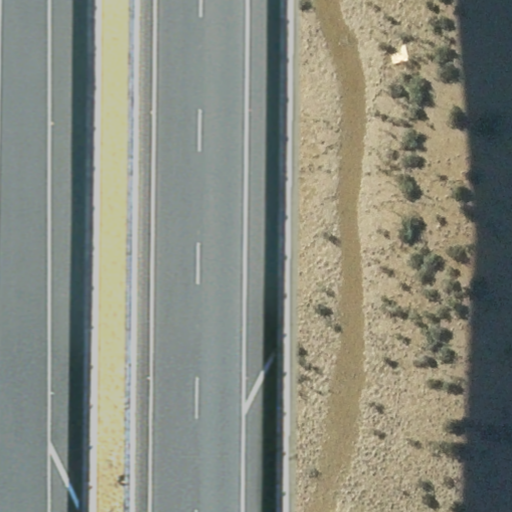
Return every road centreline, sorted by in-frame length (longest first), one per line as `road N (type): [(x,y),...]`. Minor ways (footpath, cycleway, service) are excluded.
road 1 (motorway): [(217,0),(212,511)]
road 2 (motorway): [(17,511),(19,0)]
